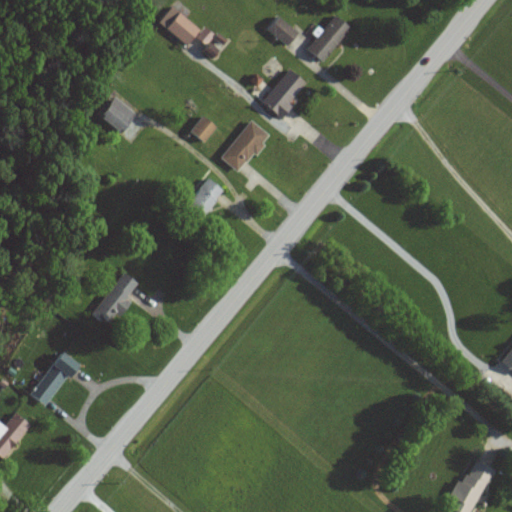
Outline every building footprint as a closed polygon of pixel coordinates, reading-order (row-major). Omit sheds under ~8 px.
[(156,25),(185,44),(196,28),(168,8),(156,25)] [(263,29),(281,46),(293,32),(275,15),(263,29)] [(320,30),(316,28),(301,50),(320,63),(345,28),(330,16),(320,30)] [(202,45),(211,35),(202,28),(193,38),(202,45)] [(257,102),(274,117),(303,85),(286,70),(257,102)] [(185,133),(200,143),(213,126),(198,116),(185,133)] [(216,157),(233,173),(266,137),(249,121),(216,157)] [(218,189),(201,177),(180,207),(197,219),(218,189)] [(106,328),(127,302),(123,299),(134,284),(120,273),(88,314),(106,328)] [(511,345),(498,361),(511,372),(511,345)] [(27,397),(45,408),(72,363),(54,352),(27,397)] [(26,427),(12,413),(0,425),(0,455),(0,456),(26,427)] [(469,511),(489,470),(470,461),(460,483),(454,481),(441,508),(448,511),(469,511)]
